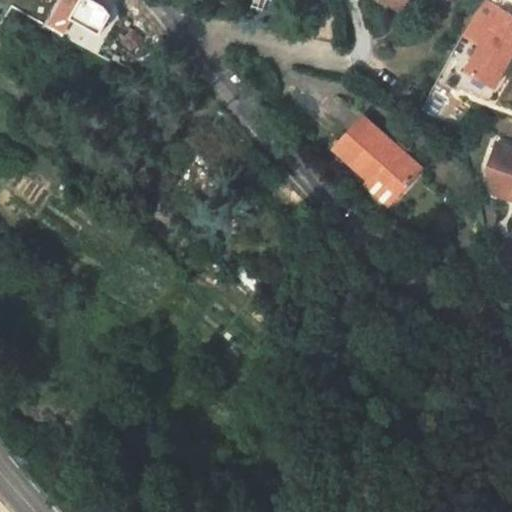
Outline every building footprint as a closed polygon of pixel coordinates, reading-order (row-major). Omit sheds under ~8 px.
[(403,5),(396,0),(387,0),(400,9),(403,5)] [(483,0),(465,35),(483,44),(469,70),(497,85),(511,57),(511,13),(487,0),(483,0)] [(138,45),(127,36),(116,48),(127,58),(138,45)] [(393,199),(421,167),(363,116),(335,148),(369,178),(393,199)] [(511,147),(496,142),(488,167),(495,191),(511,196),(511,147)] [(393,199),(369,178),(365,182),(389,203),(393,199)]
